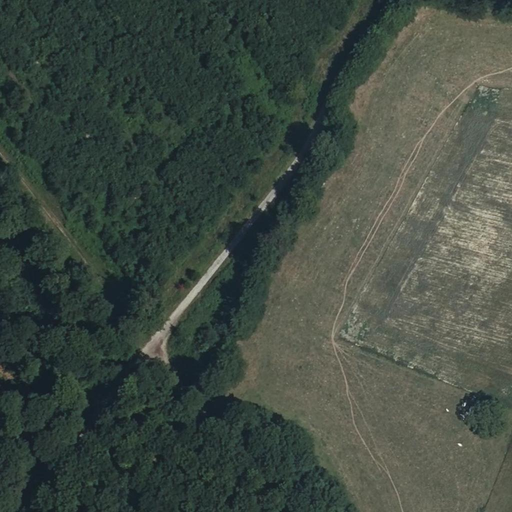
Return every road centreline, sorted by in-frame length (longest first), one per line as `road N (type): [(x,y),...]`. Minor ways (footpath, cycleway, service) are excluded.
road 1 (track): [(34,511),(302,158),(327,93),(394,0)]
road 2 (track): [(155,343),(0,148)]
road 3 (track): [(155,343),(282,511)]
